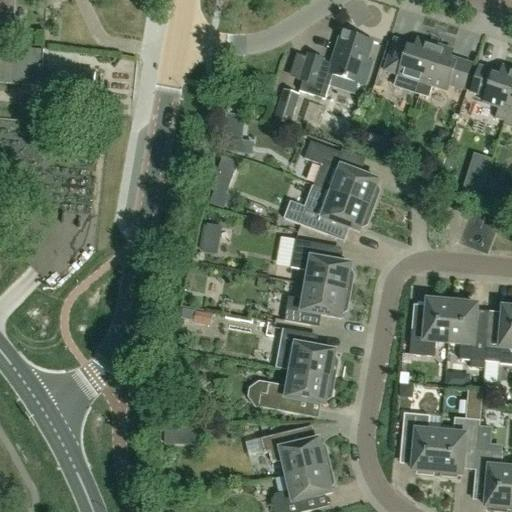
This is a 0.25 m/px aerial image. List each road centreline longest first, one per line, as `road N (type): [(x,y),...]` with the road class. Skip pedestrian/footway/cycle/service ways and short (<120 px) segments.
road 1 (tertiary): [(44,413),(94,377),(122,334),(178,39)]
road 2 (residential): [(403,511),(382,495),(368,455),(390,288),(419,266),(511,269)]
road 3 (residential): [(178,39),(253,43),(333,0)]
